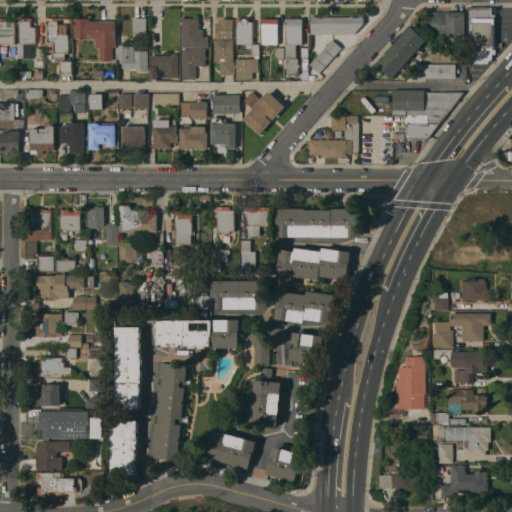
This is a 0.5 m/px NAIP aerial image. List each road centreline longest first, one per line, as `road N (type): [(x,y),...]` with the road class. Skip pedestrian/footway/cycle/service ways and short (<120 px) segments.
road 1 (tertiary): [(455,175),(0,177)]
road 2 (residential): [(13,177),(12,511)]
road 3 (primary): [(423,179),(371,283),(338,398)]
road 4 (residential): [(404,0),(258,178)]
road 5 (primary): [(354,511),(365,399),(393,294)]
road 6 (residential): [(319,511),(197,484),(110,511)]
road 7 (primary): [(509,72),(423,179)]
road 8 (primary): [(393,294),(455,175)]
